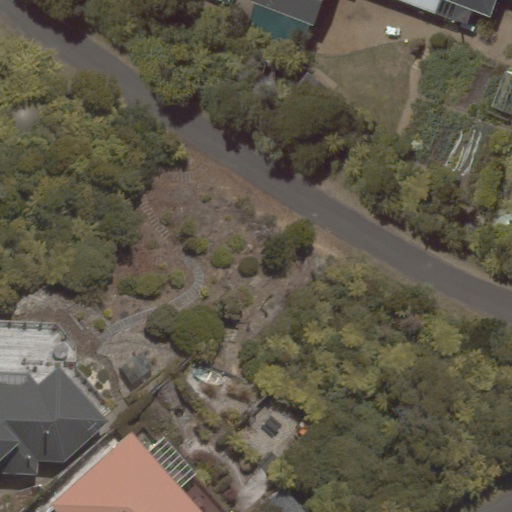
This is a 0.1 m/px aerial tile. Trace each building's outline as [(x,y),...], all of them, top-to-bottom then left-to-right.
[(314,26),(323,0),(251,0),(251,2),(314,26)] [(511,0),(390,0),(467,27),(473,10),(490,16),(495,0),(511,0)] [(0,472),(38,474),(39,461),(64,462),(109,420),(59,367),(39,385),(28,373),(0,372),(0,472)] [(202,511),(133,434),(53,504),(59,511),(202,511)] [(306,511),(286,488),(257,511),(306,511)]
